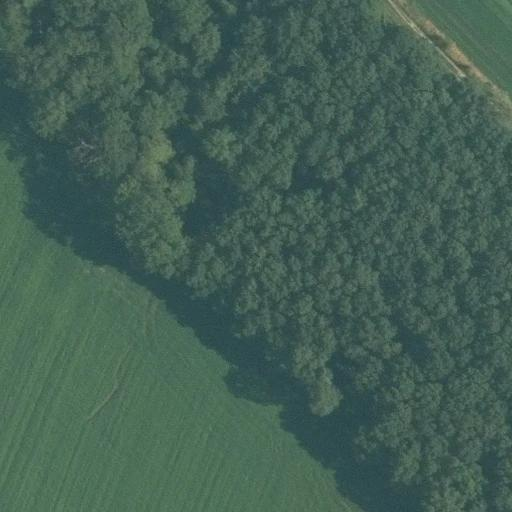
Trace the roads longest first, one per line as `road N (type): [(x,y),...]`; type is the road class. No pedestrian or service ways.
road 1 (track): [(0,65),(147,258),(170,263),(188,245),(279,0)]
road 2 (track): [(170,263),(243,352),(176,511)]
road 3 (track): [(387,0),(511,121)]
